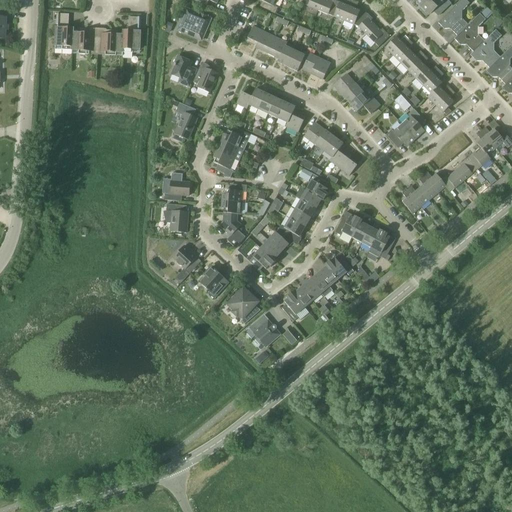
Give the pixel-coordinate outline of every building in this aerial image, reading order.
[(276,14),(278,8),(275,7),(277,0),(258,0),(259,1),(265,3),(263,9),(276,14)] [(316,10),(320,0),(303,0),(302,4),(316,10)] [(332,3),(325,0),(320,0),(316,10),(330,16),(336,1),(333,0),(332,3)] [(345,22),(353,1),(351,0),(346,0),(344,5),(340,3),(336,1),(330,16),(345,22)] [(444,0),(444,1),(443,0),(428,0),(421,6),(430,15),(434,10),(439,15),(451,4),(447,0),(444,0)] [(462,12),(470,4),(465,0),(461,0),(438,23),(444,30),(450,29),(457,36),(457,37),(469,26),(469,25),(462,19),(462,12)] [(359,27),(368,18),(370,16),(369,15),(366,14),(359,11),(355,9),(357,3),(353,1),(345,22),(359,27)] [(200,15),(191,11),(187,22),(182,20),(178,31),(198,39),(203,26),(204,27),(205,27),(206,27),(207,26),(208,26),(208,25),(210,20),(207,18),(207,16),(206,14),(204,13),(201,14),(200,15)] [(480,15),(485,20),(490,16),(484,11),(480,15)] [(68,29),(69,14),(57,14),(56,24),(58,25),(58,28),(56,28),(55,50),(72,50),(73,29),(74,29),(68,29)] [(485,42),(484,42),(478,35),(478,28),(485,20),(480,15),(480,14),(469,25),(469,26),(457,37),(457,36),(454,39),(460,45),(466,45),(474,53),(485,42)] [(141,28),(141,18),(129,17),(128,31),(123,31),(122,53),(133,53),(133,50),(140,50),(141,32),(139,32),(139,28),(141,28)] [(369,37),(378,28),(368,18),(359,27),(369,37)] [(257,43),(263,32),(253,27),(247,39),(257,43)] [(383,34),(378,28),(369,37),(379,48),(390,37),(385,32),(383,34)] [(78,33),(73,33),(74,29),(73,29),(72,50),(79,51),(78,54),(89,55),(89,53),(97,53),(98,38),(90,38),(90,34),(85,34),(85,29),(79,29),(78,33)] [(118,35),(118,31),(111,31),(111,35),(106,35),(106,39),(98,38),(97,53),(105,54),(105,56),(116,56),(116,53),(122,53),(123,31),(123,36),(118,35)] [(485,42),(474,53),(470,56),(477,62),(482,62),(482,61),(489,69),(490,69),(501,58),(500,58),(494,52),(494,44),(502,36),(496,31),(484,42),(485,42)] [(267,53),(274,38),(263,32),(257,43),(255,48),(267,53)] [(393,56),(409,40),(405,36),(400,41),(396,37),(385,48),(393,56)] [(285,47),(287,44),(274,38),(267,53),(279,59),(285,47)] [(400,64),(411,53),(408,49),(413,44),(409,40),(393,56),(400,64)] [(277,63),(287,68),(295,52),(285,47),(279,59),(277,63)] [(510,60),(511,58),(511,47),(500,58),(501,58),(490,69),(489,69),(486,72),(492,78),(498,78),(505,85),(511,78),(511,69),(510,67),(510,60)] [(304,56),(295,52),(287,68),(297,72),(299,69),(305,57),(304,56)] [(408,71),(424,56),(420,52),(415,57),(411,53),(400,64),(408,71)] [(305,57),(299,69),(310,74),(318,58),(306,53),(304,56),(305,57)] [(416,79),(426,68),(423,65),(428,60),(424,56),(408,71),(416,79)] [(189,87),(197,70),(190,68),(192,63),(178,57),(174,66),(175,67),(171,75),(181,79),(179,83),(189,87)] [(310,74),(323,80),(330,64),(318,58),(310,74)] [(367,66),(371,71),(375,67),(371,62),(367,66)] [(423,87),(439,71),(435,67),(430,72),(426,68),(416,79),(423,87)] [(218,74),(206,69),(204,73),(198,71),(193,83),(199,85),(197,88),(209,93),(213,83),(215,84),(217,80),(215,79),(218,74)] [(443,75),(439,71),(423,87),(431,94),(438,87),(439,87),(442,84),(438,80),(443,75)] [(397,76),(393,72),(388,77),(392,81),(397,76)] [(342,96),(355,85),(346,74),(333,86),(342,96)] [(505,85),(502,88),(508,94),(511,94),(511,78),(505,85)] [(349,104),(362,93),(355,85),(342,96),(349,104)] [(435,106),(451,90),(447,86),(442,91),(439,87),(438,87),(431,94),(427,98),(435,106)] [(258,110),(265,94),(255,89),(252,97),(248,105),(249,106),(258,110)] [(447,116),(451,112),(448,109),(454,103),(450,99),(455,94),(451,90),(435,106),(443,113),(444,113),(447,116)] [(248,105),(252,97),(242,93),(236,104),(247,109),(249,106),(248,105)] [(362,93),(349,104),(357,113),(363,107),(370,101),(369,101),(362,93)] [(268,115),(275,99),(265,94),(258,110),(268,115)] [(394,101),(399,106),(405,101),(400,96),(394,101)] [(370,101),(363,107),(370,115),(380,107),(372,98),(369,101),(370,101)] [(278,119),(285,103),(275,99),(268,115),(278,119)] [(288,124),(293,112),(295,108),(285,103),(278,119),(287,124),(288,124)] [(184,139),(188,141),(198,119),(184,113),(187,107),(183,105),(180,104),(176,112),(183,115),(172,139),(182,144),(184,139)] [(415,140),(424,132),(419,127),(425,122),(414,110),(408,115),(410,117),(402,125),(415,140)] [(287,124),(285,127),(298,133),(305,117),(293,112),(288,124),(287,124)] [(313,144),(324,130),(315,123),(304,137),(313,144)] [(415,140),(402,125),(393,132),(391,130),(386,136),(397,148),(402,143),(406,148),(415,140)] [(490,134),(486,128),(481,132),(495,149),(503,142),(508,149),(511,145),(511,142),(502,130),(497,134),(494,130),(490,134)] [(237,129),(234,134),(228,131),(226,135),(224,134),(221,141),(244,151),(251,135),(237,129)] [(322,151),(333,137),(324,130),(313,144),(322,151)] [(487,156),(495,149),(481,132),(477,135),(481,141),(477,144),(482,150),(487,156)] [(340,148),(343,145),(333,137),(322,151),(332,158),(340,147),(340,148)] [(244,151),(221,141),(216,152),(235,160),(239,162),(244,151)] [(340,147),(332,158),(329,161),(339,169),(347,159),(348,160),(351,156),(350,155),(340,148),(340,147)] [(487,156),(482,150),(477,154),(475,152),(467,159),(477,170),(482,166),(490,159),(487,156)] [(230,178),(233,171),(230,170),(235,160),(216,152),(213,158),(216,159),(214,163),(220,166),(218,172),(224,174),(224,178),(230,178)] [(347,159),(339,169),(349,176),(357,166),(348,160),(347,159)] [(464,181),(477,170),(467,159),(459,165),(461,167),(456,172),(464,181)] [(312,174),(303,170),(300,176),(311,183),(306,191),(323,201),(327,195),(325,194),(327,190),(322,187),(325,182),(312,174)] [(495,179),(487,170),(482,174),(490,183),(490,184),(491,185),(496,180),(495,179)] [(464,181),(456,172),(451,176),(449,174),(441,180),(446,187),(445,187),(450,193),(464,181)] [(433,179),(428,173),(423,177),(437,193),(445,187),(446,187),(441,180),(437,175),(433,179)] [(485,181),(480,175),(476,178),(481,184),(485,181)] [(429,200),(437,193),(423,177),(419,180),(424,186),(420,189),(429,200)] [(189,196),(190,183),(171,182),(170,195),(165,194),(164,200),(176,201),(177,195),(189,196)] [(246,192),(247,186),(233,185),(232,191),(225,190),(225,195),(222,194),(222,202),(242,203),(242,192),(246,192)] [(416,193),(411,187),(407,190),(421,207),(429,200),(420,189),(416,193)] [(413,214),(421,207),(407,190),(402,194),(407,200),(403,203),(413,214)] [(323,201),(306,191),(301,200),(316,209),(321,200),(323,201)] [(275,199),(270,207),(274,210),(278,212),(283,204),(279,201),(275,199)] [(310,219),(316,209),(301,200),(295,210),(310,219)] [(263,216),(270,204),(264,201),(256,216),(263,216)] [(241,215),(242,203),(222,202),(221,209),(224,209),(223,213),(241,215)] [(186,233),(188,213),(186,213),(187,206),(167,205),(166,212),(172,212),(170,232),(175,232),(175,235),(181,235),(181,233),(186,233)] [(305,228),(310,219),(295,210),(290,219),(305,228)] [(241,215),(223,213),(223,222),(219,226),(231,236),(227,241),(236,249),(245,237),(237,230),(241,225),(237,222),(237,215),(241,215)] [(340,236),(342,233),(352,238),(360,223),(362,221),(355,217),(354,219),(350,217),(347,223),(342,220),(335,233),(340,236)] [(262,223),(265,226),(267,224),(268,225),(271,221),(267,218),(262,223)] [(299,237),(305,228),(290,219),(284,228),(299,237)] [(260,231),(265,226),(262,223),(257,228),(260,231)] [(360,223),(352,238),(361,243),(370,228),(360,223)] [(299,237),(284,228),(281,226),(276,233),(289,244),(288,245),(290,247),(293,243),(297,246),(302,238),(299,237)] [(260,231),(257,228),(252,234),(255,237),(260,231)] [(379,233),(370,228),(361,243),(371,248),(379,233)] [(371,248),(371,249),(369,253),(379,258),(380,257),(385,260),(392,247),(387,244),(390,238),(386,236),(387,234),(380,231),(379,233),(371,248)] [(281,253),(288,245),(289,244),(276,233),(268,241),(281,253)] [(275,262),(276,262),(274,260),(281,253),(268,241),(261,249),(275,262)] [(189,274),(198,265),(193,261),(197,258),(184,246),(173,259),(189,274)] [(275,262),(261,249),(253,257),(250,254),(246,259),(257,269),(261,265),(266,269),(269,266),(270,268),(275,262)] [(339,264),(335,259),(332,262),(331,260),(325,265),(338,280),(346,273),(348,276),(353,272),(344,260),(339,264)] [(329,287),(338,280),(325,265),(326,267),(318,274),(329,287)] [(214,298),(228,283),(211,267),(204,275),(206,277),(200,283),(210,292),(209,294),(214,298)] [(324,298),(333,291),(329,287),(318,274),(310,281),(321,294),(324,298)] [(313,301),(321,294),(310,281),(301,288),(313,301)] [(243,320),(242,321),(245,325),(261,311),(256,306),(259,302),(243,288),(228,305),(234,311),(232,313),(237,317),(239,316),(243,320)] [(313,301),(301,288),(293,294),(292,293),(305,308),(313,301)] [(293,322),(298,318),(296,315),(305,308),(292,293),(286,298),(288,299),(284,302),(288,307),(284,311),(293,322)] [(323,325),(329,320),(325,315),(319,320),(323,325)] [(264,316),(250,328),(257,337),(256,342),(258,345),(264,345),(266,347),(280,335),(276,330),(277,329),(277,328),(277,327),(277,326),(276,326),(275,325),(272,325),(264,316)] [(260,355),(255,359),(259,365),(264,361),(260,355)]
